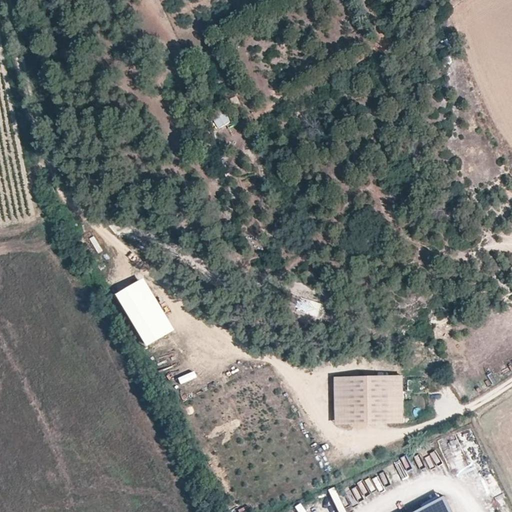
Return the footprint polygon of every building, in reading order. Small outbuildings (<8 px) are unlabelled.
[(218,129),(231,122),(225,109),(212,115),(218,129)] [(174,327),(194,351),(207,341),(187,317),(174,327)] [(390,423),(389,392),(404,392),(404,376),(336,378),(337,424),(390,423)] [(407,380),(408,391),(416,390),(415,379),(407,380)] [(405,423),(404,392),(389,392),(390,423),(405,423)] [(369,487),(383,484),(380,474),(366,477),(369,487)] [(454,511),(446,497),(416,511),(454,511)] [(328,511),(325,499),(318,501),(320,511),(328,511)]
